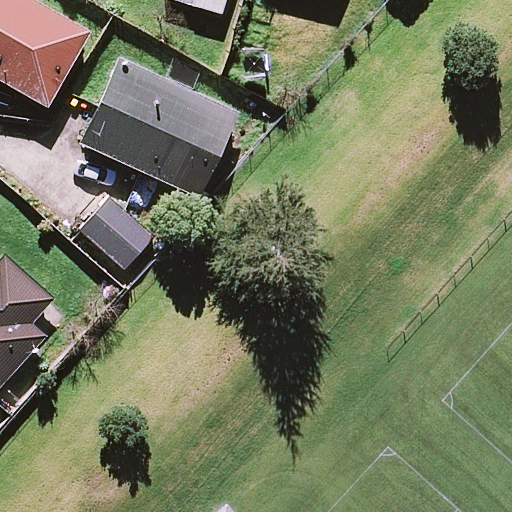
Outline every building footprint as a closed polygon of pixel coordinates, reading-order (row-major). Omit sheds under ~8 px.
[(86,32),(28,0),(0,0),(0,80),(44,106),(86,32)] [(223,0),(175,0),(219,13),(223,0)] [(232,113),(116,60),(78,143),(194,196),(232,113)] [(152,235),(109,198),(79,232),(123,270),(152,235)] [(49,299),(0,256),(0,383),(41,336),(28,324),(49,299)]
